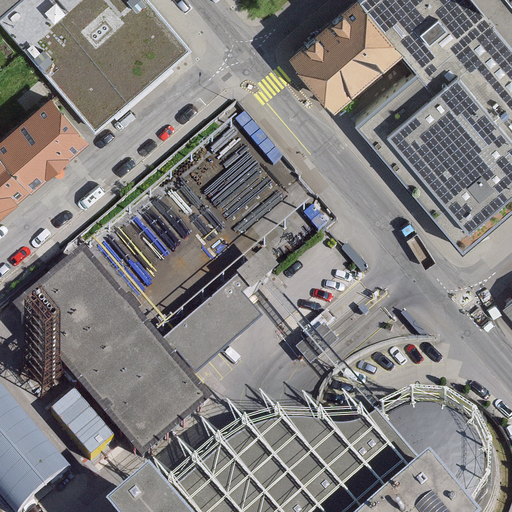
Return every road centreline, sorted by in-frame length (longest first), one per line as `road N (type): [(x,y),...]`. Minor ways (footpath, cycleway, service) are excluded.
road 1 (unclassified): [(242,51),(454,307)]
road 2 (unclassified): [(0,256),(242,51)]
